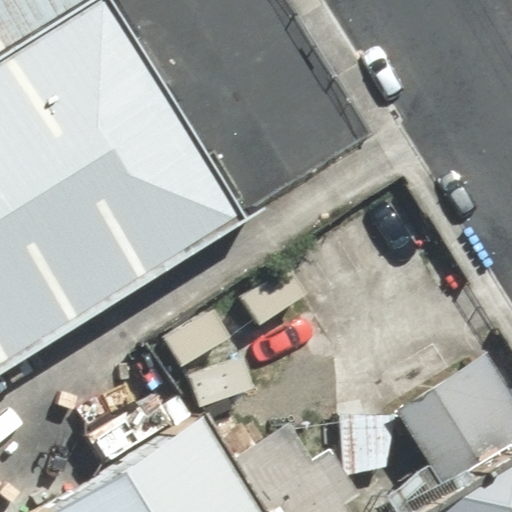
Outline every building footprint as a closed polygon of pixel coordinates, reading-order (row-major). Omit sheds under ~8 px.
[(0,0),(0,51),(84,0),(0,0)] [(0,366),(226,229),(85,0),(84,0),(0,51),(0,366)] [(381,409),(428,486),(511,434),(511,418),(472,353),(381,409)] [(236,511),(176,414),(14,511),(236,511)] [(511,511),(511,434),(428,486),(384,511),(511,511)]
